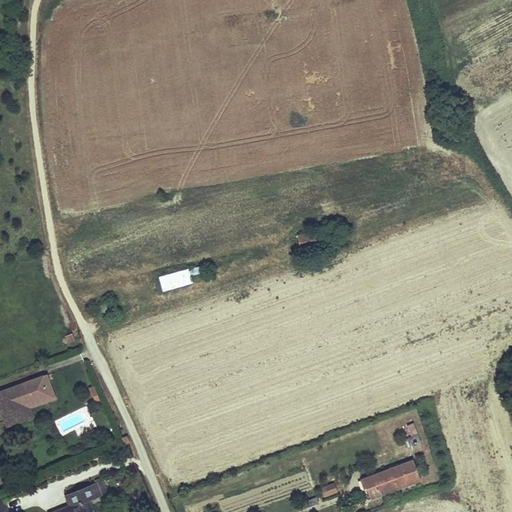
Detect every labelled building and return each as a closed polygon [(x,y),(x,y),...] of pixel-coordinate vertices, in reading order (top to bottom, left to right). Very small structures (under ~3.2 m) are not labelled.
[(319,232),(308,234),(309,242),(321,240),(319,232)] [(202,265),(159,277),(163,291),(193,283),(191,276),(204,272),(202,265)] [(66,335),(69,342),(76,339),(73,333),(66,335)] [(10,420),(0,392),(0,408),(6,426),(32,417),(29,407),(55,397),(47,375),(44,377),(51,396),(25,405),(28,414),(10,420)] [(51,396),(44,377),(11,388),(0,392),(10,420),(28,414),(25,405),(51,396)] [(96,385),(90,387),(94,396),(99,394),(100,393),(96,385)] [(99,394),(94,396),(98,407),(104,405),(99,394)] [(85,421),(80,413),(58,424),(63,432),(85,421)] [(412,437),(414,444),(420,442),(418,435),(412,437)] [(367,489),(369,488),(372,498),(420,480),(413,460),(363,479),(367,489)] [(93,511),(88,499),(107,492),(102,479),(98,480),(99,483),(72,494),(76,504),(56,511),(93,511)] [(324,497),(339,492),(335,482),(320,487),(324,497)] [(127,485),(116,490),(121,500),(132,496),(127,485)] [(317,498),(304,502),(306,506),(319,502),(317,498)] [(8,511),(2,499),(0,499),(0,511),(8,511)]
